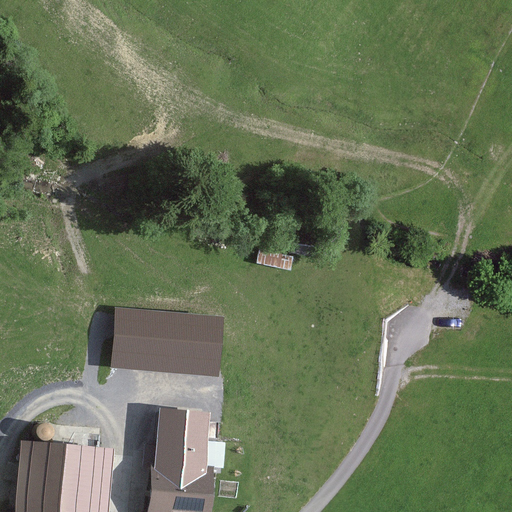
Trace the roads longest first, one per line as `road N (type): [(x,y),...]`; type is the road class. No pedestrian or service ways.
road 1 (track): [(308,511),(372,432),(445,275)]
road 2 (track): [(182,386),(131,396),(56,394),(14,419),(3,460)]
